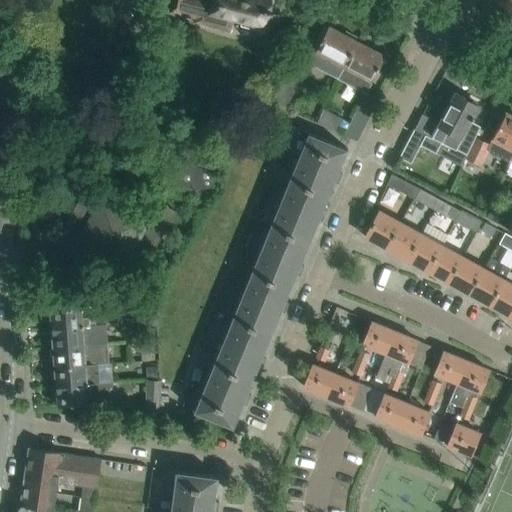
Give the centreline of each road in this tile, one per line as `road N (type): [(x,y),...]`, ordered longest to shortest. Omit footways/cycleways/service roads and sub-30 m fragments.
road 1 (residential): [(318,273),(446,24)]
road 2 (residential): [(6,423),(258,459)]
road 3 (residential): [(511,361),(318,273)]
road 4 (residential): [(465,465),(285,395)]
road 5 (tertiary): [(6,423),(0,278)]
road 6 (residential): [(285,395),(287,347),(318,273)]
